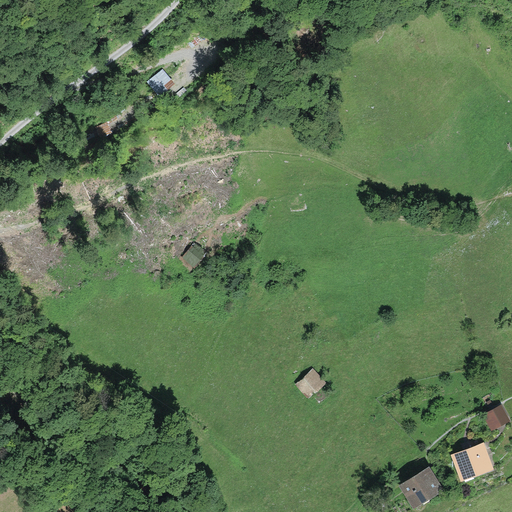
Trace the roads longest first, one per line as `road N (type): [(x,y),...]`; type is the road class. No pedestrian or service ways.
road 1 (unclassified): [(176,0),(138,39),(0,144)]
road 2 (track): [(72,86),(184,60),(183,83),(108,123)]
